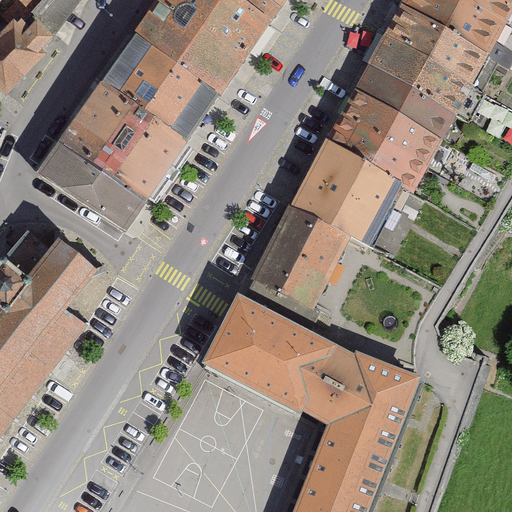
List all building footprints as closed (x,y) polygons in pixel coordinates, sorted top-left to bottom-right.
[(19,0),(17,2),(51,35),(77,0),(19,0)] [(243,0),(162,0),(139,35),(217,92),(270,19),(243,0)] [(243,0),(270,19),(283,0),(243,0)] [(511,0),(408,0),(406,5),(490,53),(511,11),(511,0)] [(12,24),(0,37),(0,85),(5,92),(43,54),(37,50),(51,35),(17,2),(5,17),(12,24)] [(406,5),(358,91),(442,138),(490,53),(406,5)] [(139,35),(105,82),(186,139),(217,92),(139,35)] [(105,82),(61,144),(143,199),(186,139),(105,82)] [(329,143),(404,184),(414,190),(442,138),(358,91),(329,143)] [(329,143),(293,207),(349,236),(368,244),(404,184),(329,143)] [(61,144),(42,173),(123,227),(143,199),(61,144)] [(293,207),(243,300),(301,329),(349,236),(293,207)] [(102,284),(36,232),(0,277),(0,444),(68,358),(87,334),(72,322),(102,284)] [(301,329),(243,300),(207,361),(300,410),(302,406),(333,422),(297,511),(364,511),(415,379),(406,375),(358,354),(357,358),(301,329)]
